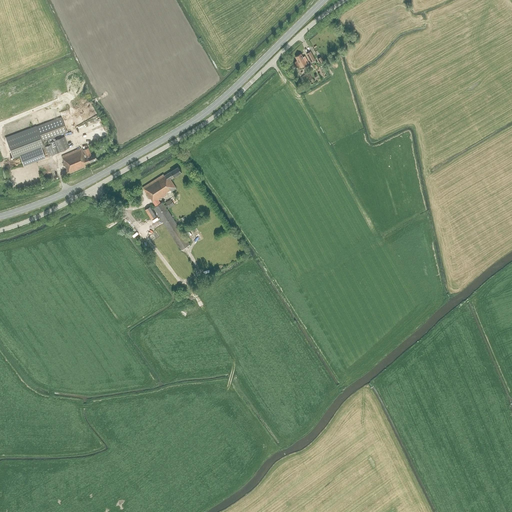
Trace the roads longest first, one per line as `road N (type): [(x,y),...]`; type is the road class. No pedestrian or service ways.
road 1 (unclassified): [(0,230),(67,203),(193,131),(345,0)]
road 2 (primary): [(0,217),(81,185),(202,115),(323,0)]
road 3 (track): [(125,208),(201,305)]
